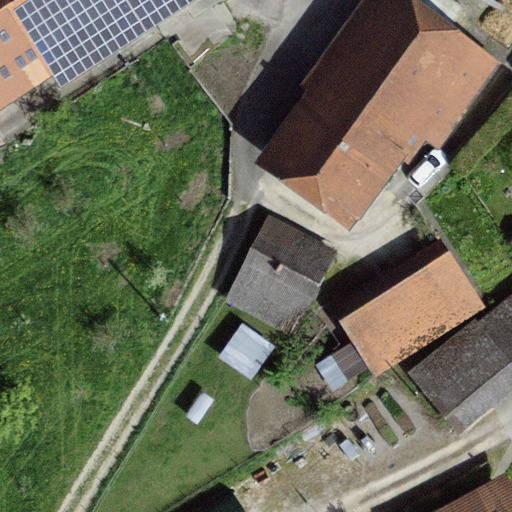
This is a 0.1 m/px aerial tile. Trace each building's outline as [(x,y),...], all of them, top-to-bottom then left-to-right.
[(0,0),(0,82),(125,0),(147,0),(156,13),(175,0),(0,0)] [(492,64),(403,0),(398,0),(281,163),(342,207),(408,116),(438,138),(492,64)] [(270,219),(247,264),(303,293),(324,248),(270,219)] [(338,359),(350,377),(375,360),(380,368),(479,305),(438,241),(339,303),(364,342),(338,359)] [(247,264),(231,298),(287,328),(303,293),(247,264)] [(511,298),(415,377),(457,429),(511,384),(511,298)] [(455,511),(511,511),(511,510),(500,488),(455,511)]
